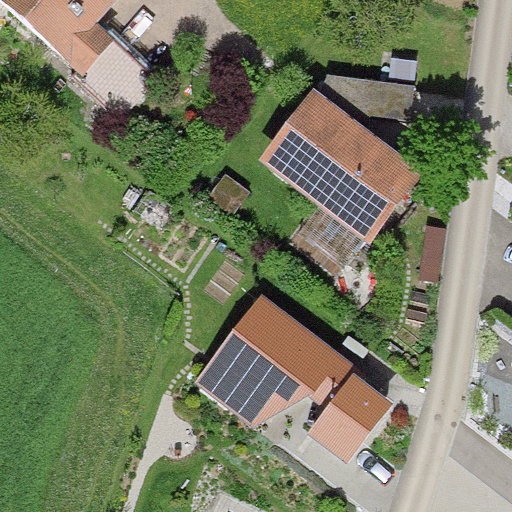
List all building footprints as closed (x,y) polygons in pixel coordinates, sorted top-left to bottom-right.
[(119,0),(0,0),(0,5),(128,113),(159,77),(98,25),(119,0)] [(335,74),(333,95),(359,115),(413,120),(413,94),(416,82),(335,74)] [(320,85),(262,159),(374,245),(431,171),(359,115),(333,95),(320,85)] [(461,95),(413,94),(413,120),(412,137),(460,138),(461,95)] [(448,208),(431,206),(425,268),(443,270),(448,208)] [(352,362),(261,302),(233,344),(241,349),(227,370),(276,402),(295,374),(329,397),(352,362)]
